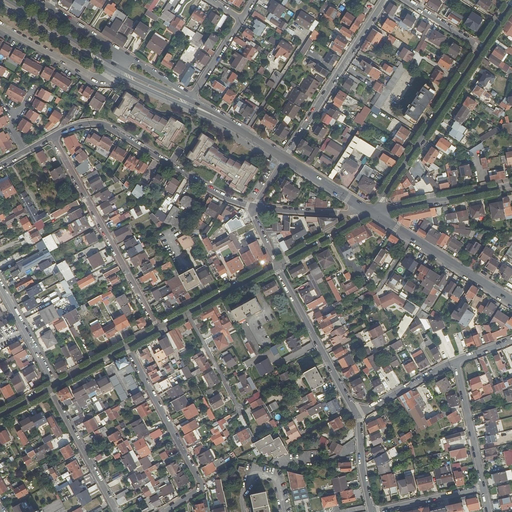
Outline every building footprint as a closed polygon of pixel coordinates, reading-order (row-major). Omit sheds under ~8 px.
[(62,0),(60,3),(70,8),(72,5),(75,0),(62,0)] [(75,0),(72,5),(80,10),(84,5),(86,1),(85,1),(83,0),(75,0)] [(90,0),(90,2),(87,7),(91,9),(91,8),(93,5),(96,7),(97,7),(101,0),(90,0)] [(101,0),(97,7),(101,9),(106,0),(101,0)] [(147,10),(153,0),(148,0),(143,8),(147,10)] [(168,0),(169,0),(153,0),(147,10),(150,12),(157,0),(168,0)] [(273,6),(269,12),(270,13),(279,19),(283,13),(282,12),(283,11),(282,10),(284,7),(280,4),(272,0),(270,4),(272,5),(273,6)] [(434,0),(430,0),(430,1),(427,6),(436,11),(441,4),(434,0)] [(477,6),(486,11),(493,0),(481,0),(480,2),(477,6)] [(337,18),(340,14),(324,3),(319,11),(324,14),(333,20),(335,17),(337,18)] [(397,8),(390,3),(385,11),(389,14),(387,18),(388,19),(396,24),(400,26),(402,23),(403,22),(392,16),(397,8)] [(104,12),(112,17),(116,10),(117,9),(114,7),(115,5),(113,4),(112,6),(109,4),(104,12)] [(206,16),(212,7),(208,5),(205,10),(203,9),(201,13),(206,16)] [(349,30),(354,33),(361,21),(360,21),(367,10),(363,8),(349,30)] [(170,24),(175,17),(163,9),(159,17),(166,21),(170,24)] [(195,9),(190,17),(194,19),(196,21),(201,24),(206,16),(195,9)] [(444,16),(458,25),(463,18),(454,12),(448,9),(444,16)] [(106,26),(101,34),(112,40),(124,22),(126,19),(127,17),(122,14),(123,13),(116,10),(112,17),(110,20),(117,24),(115,27),(111,25),(109,28),(106,26)] [(156,21),(159,17),(150,12),(147,10),(145,14),(156,21)] [(254,12),(251,16),(255,19),(263,23),(266,19),(254,12)] [(312,32),(314,30),(318,23),(302,12),(296,21),(312,32)] [(207,19),(216,25),(220,18),(211,13),(207,19)] [(279,19),(270,13),(266,19),(284,30),(285,28),(287,24),(279,19)] [(339,24),(340,25),(342,22),(349,27),(355,18),(346,13),(339,24)] [(464,24),(475,31),(482,19),(472,13),(464,24)] [(221,24),(227,16),(224,14),(218,22),(221,24)] [(324,14),(322,16),(332,22),(333,20),(324,14)] [(408,14),(403,22),(402,23),(410,28),(416,19),(408,14)] [(170,24),(179,30),(184,23),(175,17),(170,24)] [(126,19),(124,22),(127,24),(132,27),(134,24),(126,19)] [(252,32),(254,33),(259,36),(265,27),(266,25),(263,23),(255,19),(253,23),(254,23),(252,27),(254,29),(252,32)] [(390,33),(396,24),(388,19),(382,28),(390,33)] [(179,36),(181,31),(179,30),(170,24),(166,21),(164,24),(169,27),(167,29),(179,36)] [(511,23),(509,21),(503,29),(511,36),(511,23)] [(124,22),(112,40),(123,47),(128,40),(125,38),(128,33),(131,29),(126,26),(127,24),(124,22)] [(416,30),(424,35),(430,26),(426,24),(425,25),(421,22),(416,30)] [(134,31),(145,38),(150,30),(139,23),(138,25),(135,29),(134,31)] [(190,37),(192,38),(195,34),(189,30),(189,28),(185,26),(181,31),(190,37)] [(349,38),(352,34),(342,27),(339,32),(342,34),(341,35),(345,37),(346,36),(349,38)] [(252,32),(246,28),(242,35),(251,41),(251,40),(254,41),(255,39),(252,37),(254,33),(252,32)] [(382,35),(373,29),(366,40),(370,43),(376,47),(376,45),(382,35)] [(444,38),(432,29),(427,37),(426,38),(439,46),(444,38)] [(202,44),(204,45),(206,42),(201,39),(203,36),(196,32),(195,34),(192,38),(202,44)] [(204,45),(211,50),(218,38),(211,33),(206,42),(204,45)] [(396,39),(388,34),(386,36),(389,38),(386,43),(392,46),(396,39)] [(147,46),(160,54),(167,43),(154,35),(147,46)] [(334,43),(343,48),(347,42),(338,36),(334,43)] [(235,37),(233,41),(246,49),(242,56),(248,60),(249,61),(256,50),(254,48),(235,37)] [(271,37),(268,42),(274,46),(277,41),(271,37)] [(202,49),(202,48),(204,45),(202,44),(192,38),(190,41),(202,49)] [(303,56),(313,41),(311,40),(308,38),(299,53),(303,56)] [(272,54),(282,60),(284,56),(286,57),(293,48),(281,40),(272,54)] [(370,43),(366,40),(360,49),(365,52),(370,43)] [(417,52),(424,42),(424,41),(422,40),(415,51),(417,52)] [(254,48),(256,50),(259,52),(261,48),(251,41),(248,45),(254,48)] [(0,53),(8,58),(13,49),(10,47),(8,46),(9,44),(6,42),(0,52),(0,53)] [(421,54),(427,44),(424,42),(417,52),(421,54)] [(500,43),(498,46),(505,51),(508,48),(500,43)] [(336,50),(340,53),(343,49),(335,44),(334,45),(332,44),(330,48),(332,49),(331,49),(335,52),(336,50)] [(447,52),(455,58),(461,49),(453,44),(447,52)] [(212,55),(214,52),(211,50),(204,45),(202,48),(208,52),(207,52),(212,55)] [(21,65),(26,54),(22,52),(19,51),(20,49),(17,47),(10,59),(21,65)] [(411,57),(412,57),(414,54),(402,47),(400,51),(401,51),(398,57),(407,62),(409,59),(410,59),(411,57)] [(497,47),(492,54),(500,60),(506,53),(497,47)] [(326,60),(325,62),(332,66),(337,57),(326,50),(322,56),(323,57),(322,58),(324,60),(326,60)] [(200,52),(195,59),(205,66),(210,58),(200,52)] [(242,56),(235,52),(232,56),(236,59),(231,66),(240,72),(248,60),(242,56)] [(168,53),(161,63),(171,69),(173,65),(168,61),(169,60),(170,59),(172,56),(168,53)] [(437,64),(446,70),(453,60),(444,54),(437,64)] [(507,72),(510,66),(506,63),(505,64),(492,55),(489,59),(507,72)] [(22,68),(30,72),(36,60),(33,58),(32,61),(30,60),(27,59),(22,68)] [(366,58),(364,61),(378,70),(380,67),(366,58)] [(30,72),(38,77),(43,68),(40,66),(38,65),(40,62),(36,60),(30,72)] [(325,77),(328,71),(322,67),(310,60),(307,65),(325,77)] [(378,70),(362,60),(360,64),(373,72),(370,76),(375,79),(378,75),(380,71),(378,70)] [(178,62),(173,69),(181,74),(185,67),(178,62)] [(394,66),(386,62),(385,64),(382,63),(381,64),(382,65),(381,67),(383,68),(382,69),(389,73),(394,66)] [(374,105),(379,109),(384,102),(400,77),(407,66),(401,63),(399,66),(398,68),(391,78),(391,79),(386,86),(381,94),(379,98),(374,105)] [(41,77),(49,81),(56,69),(52,67),(51,70),(49,69),(46,67),(41,77)] [(190,67),(180,83),(184,85),(189,77),(190,78),(195,71),(190,67)] [(429,80),(438,86),(441,81),(440,80),(444,73),(436,68),(429,80)] [(229,70),(221,81),(227,84),(230,86),(234,80),(237,76),(237,75),(229,70)] [(52,82),(59,87),(67,75),(63,73),(62,76),(60,75),(57,73),(52,82)] [(478,81),(476,84),(477,85),(483,89),(489,81),(492,84),(496,78),(490,73),(488,75),(485,73),(479,82),(478,81)] [(359,80),(350,74),(342,87),(348,91),(351,87),(354,89),(359,80)] [(67,75),(59,87),(67,92),(73,83),(70,81),(68,80),(70,77),(67,75)] [(314,79),(322,84),(324,80),(317,75),(314,79)] [(308,96),(310,98),(314,91),(313,90),(316,86),(317,86),(319,83),(308,76),(301,88),(297,86),(295,89),(308,96)] [(387,76),(382,84),(386,86),(391,79),(387,76)] [(266,84),(272,88),(274,83),(269,80),(266,84)] [(223,91),(226,87),(215,81),(212,86),(216,89),(217,87),(223,91)] [(382,84),(378,81),(373,89),(378,92),(381,94),(386,86),(382,84)] [(488,89),(492,84),(489,81),(483,89),(484,90),(486,88),(488,89)] [(403,116),(414,124),(418,119),(436,92),(426,85),(427,84),(426,83),(419,93),(417,92),(416,94),(418,95),(411,105),(409,104),(407,107),(409,108),(403,116)] [(13,101),(19,89),(11,85),(6,94),(9,96),(11,97),(9,99),(13,101)] [(483,89),(477,85),(472,92),(480,98),(485,91),(484,90),(483,89)] [(94,91),(87,87),(86,88),(82,86),(78,92),(83,94),(82,95),(89,99),(94,91)] [(37,92),(35,96),(47,102),(51,94),(44,90),(42,88),(40,91),(39,93),(37,92)] [(291,102),(299,107),(304,99),(306,100),(308,96),(295,89),(295,88),(288,100),(291,102)] [(22,103),(27,94),(19,89),(13,101),(16,103),(17,100),(19,101),(22,103)] [(225,95),(223,99),(230,103),(236,94),(228,90),(225,95)] [(341,105),(347,96),(340,91),(333,101),(341,105)] [(178,120),(171,116),(168,121),(163,117),(162,117),(144,106),(145,105),(139,102),(140,100),(133,96),(126,92),(122,98),(123,98),(117,108),(116,107),(112,114),(119,118),(119,119),(125,123),(127,119),(133,123),(134,123),(152,134),(151,135),(157,138),(155,142),(162,146),(162,145),(169,150),(173,144),(173,143),(180,131),(181,132),(185,125),(177,121),(178,120)] [(95,94),(90,103),(100,110),(107,100),(101,96),(100,98),(95,94)] [(119,96),(115,94),(111,100),(115,103),(119,96)] [(34,102),(33,104),(32,107),(41,112),(46,104),(34,97),(32,101),(34,102)] [(471,110),(472,110),(476,103),(468,98),(463,105),(471,110)] [(234,109),(251,120),(257,112),(254,110),(256,106),(248,100),(245,105),(239,101),(234,109)] [(328,101),(327,104),(331,107),(340,112),(342,110),(328,101)] [(286,115),(292,119),(299,107),(291,102),(283,114),(286,115)] [(61,124),(63,126),(68,122),(69,122),(71,117),(73,118),(74,117),(72,116),(78,106),(75,104),(65,120),(64,119),(61,124)] [(376,115),(380,109),(379,109),(374,105),(371,108),(371,110),(370,111),(376,115)] [(463,105),(453,119),(455,121),(461,125),(471,110),(463,105)] [(299,107),(292,119),(293,120),(301,108),(299,107)] [(340,112),(331,107),(326,114),(332,118),(335,120),(336,121),(341,113),(340,112)] [(35,123),(39,115),(30,109),(29,112),(28,114),(26,112),(23,116),(35,123)] [(503,120),(504,114),(496,109),(493,115),(503,120)] [(54,111),(48,120),(50,121),(49,122),(48,121),(46,123),(47,124),(44,127),(45,128),(47,130),(48,131),(55,124),(58,122),(62,116),(54,111)] [(322,117),(320,120),(327,125),(328,125),(332,118),(326,114),(325,113),(323,112),(321,116),(322,117)] [(261,123),(272,130),(277,122),(266,115),(264,118),(262,117),(261,118),(263,119),(261,123)] [(21,122),(20,125),(17,129),(27,135),(33,125),(22,118),(20,121),(21,122)] [(461,125),(455,121),(454,122),(451,127),(452,127),(463,134),(466,129),(461,125)] [(511,135),(511,121),(509,122),(506,123),(502,124),(501,130),(511,135)] [(357,131),(360,132),(366,124),(363,122),(361,126),(357,131)] [(281,123),(275,133),(284,139),(290,130),(281,123)] [(314,133),(322,138),(327,130),(319,125),(314,133)] [(391,140),(396,143),(401,146),(410,132),(402,127),(393,139),(392,138),(391,140)] [(463,135),(463,134),(452,127),(449,132),(448,134),(460,141),(463,135)] [(482,142),(501,130),(497,127),(480,138),(482,142)] [(0,132),(0,143),(9,138),(8,135),(5,136),(4,135),(2,132),(0,132)] [(92,137),(88,135),(85,141),(88,142),(89,142),(96,146),(97,146),(101,138),(94,133),(92,137)] [(209,138),(202,133),(198,139),(198,140),(191,151),(190,151),(186,157),(193,162),(193,163),(200,166),(202,163),(207,167),(208,166),(226,178),(232,182),(230,185),(236,189),(243,193),(248,187),(247,187),(254,175),(255,175),(259,169),(252,164),(246,160),(243,164),(236,160),(236,161),(218,150),(219,149),(213,146),(216,141),(209,137),(209,138)] [(68,146),(72,155),(75,152),(81,148),(82,147),(83,146),(79,144),(74,135),(69,137),(64,140),(66,144),(65,145),(67,147),(68,146)] [(328,177),(332,180),(337,172),(338,173),(342,167),(352,173),(354,169),(356,170),(359,166),(347,159),(354,149),(369,158),(370,157),(375,149),(358,138),(355,135),(351,141),(346,149),(334,168),(328,177)] [(103,136),(101,138),(97,146),(111,154),(115,147),(112,145),(113,143),(110,140),(107,138),(103,136)] [(441,150),(445,153),(450,144),(441,137),(435,146),(441,150)] [(11,148),(10,145),(9,143),(11,142),(9,138),(0,143),(0,149),(2,153),(11,148)] [(330,141),(327,139),(320,149),(320,150),(323,152),(324,150),(330,141)] [(305,141),(303,140),(297,148),(309,156),(313,150),(308,147),(306,145),(307,144),(308,143),(307,143),(308,142),(306,140),(305,141)] [(342,149),(330,141),(324,150),(337,158),(342,149)] [(469,151),(470,157),(473,156),(472,153),(483,146),(482,142),(469,151)] [(391,152),(399,157),(405,149),(401,146),(396,143),(391,152)] [(428,154),(435,159),(441,150),(435,146),(434,148),(432,147),(428,154)] [(125,153),(115,147),(111,154),(110,156),(122,163),(127,154),(125,153)] [(306,163),(309,165),(320,150),(320,149),(317,147),(311,156),(310,156),(306,163)] [(81,148),(75,152),(77,155),(75,157),(80,164),(86,159),(89,157),(84,150),(83,151),(81,148)] [(386,163),(392,168),(396,162),(393,160),(387,156),(382,153),(375,149),(370,157),(377,162),(379,159),(386,163)] [(43,151),(36,154),(41,164),(48,160),(43,151)] [(431,165),(435,159),(428,154),(423,160),(426,162),(431,165)] [(133,171),(139,161),(130,156),(124,165),(133,171)] [(80,164),(76,167),(80,174),(91,168),(86,159),(80,164)] [(147,165),(140,161),(135,170),(136,170),(137,169),(143,173),(147,165)] [(461,177),(472,175),(469,165),(459,167),(461,177)] [(59,166),(50,172),(54,180),(56,179),(64,175),(59,166)] [(422,180),(426,175),(428,172),(426,168),(407,179),(412,185),(415,183),(416,183),(422,180)] [(447,172),(451,187),(457,186),(455,176),(458,175),(457,170),(451,171),(452,171),(447,172)] [(97,171),(87,176),(89,181),(92,186),(95,191),(103,187),(98,178),(100,177),(97,171)] [(491,181),(505,179),(504,171),(497,173),(497,175),(490,176),(491,181)] [(435,188),(439,187),(437,185),(435,182),(429,173),(428,172),(426,175),(435,188)] [(164,178),(156,174),(155,175),(154,178),(151,181),(159,186),(164,178)] [(358,174),(355,179),(360,183),(358,186),(369,193),(372,189),(371,188),(374,183),(358,174)] [(392,201),(409,198),(408,192),(404,193),(403,190),(403,189),(404,188),(406,189),(410,187),(412,186),(412,185),(407,179),(405,175),(400,183),(390,198),(392,201)] [(8,176),(0,180),(0,188),(1,191),(5,197),(16,191),(8,176)] [(179,182),(169,177),(164,184),(166,185),(164,189),(172,194),(179,182)] [(442,184),(439,184),(440,189),(449,187),(447,179),(442,180),(442,184)] [(294,199),(300,191),(289,184),(289,182),(285,180),(280,187),(284,189),(283,191),(294,199)] [(145,191),(136,185),(133,190),(131,193),(137,199),(139,201),(145,191)] [(100,198),(103,203),(112,198),(108,190),(100,194),(101,195),(102,197),(100,198)] [(24,193),(19,196),(25,208),(28,214),(34,224),(44,218),(47,216),(45,212),(38,216),(27,196),(24,193)] [(188,197),(185,196),(183,198),(180,203),(182,204),(181,206),(187,209),(187,208),(190,209),(191,208),(192,208),(194,205),(193,205),(195,201),(188,197)] [(103,203),(100,205),(105,215),(112,210),(109,205),(111,204),(110,202),(115,199),(114,197),(112,198),(103,203)] [(504,208),(505,216),(511,214),(511,206),(509,207),(508,197),(502,198),(504,208)] [(306,207),(327,208),(327,204),(325,204),(325,202),(322,202),(322,201),(319,201),(319,199),(316,199),(309,199),(308,204),(306,204),(306,207)] [(79,204),(77,200),(64,207),(53,213),(55,218),(79,204)] [(219,207),(211,202),(208,208),(206,211),(205,213),(214,218),(219,207)] [(504,208),(502,202),(498,203),(498,204),(490,206),(492,218),(505,216),(504,208)] [(149,211),(148,209),(143,204),(134,208),(138,216),(149,211)] [(229,208),(225,205),(216,220),(221,222),(226,214),(229,208)] [(482,205),(470,207),(472,218),(485,216),(482,205)] [(179,209),(173,206),(163,222),(165,223),(171,226),(175,219),(174,218),(179,209)] [(14,214),(9,217),(5,219),(3,220),(6,226),(7,226),(11,223),(27,214),(24,208),(14,214)] [(82,212),(80,208),(68,215),(72,223),(83,217),(81,213),(82,212)] [(136,219),(139,217),(138,216),(134,208),(131,210),(136,219)] [(238,212),(229,208),(226,214),(229,216),(231,218),(238,212)] [(431,214),(430,209),(422,211),(399,215),(398,221),(409,228),(410,222),(413,222),(413,218),(426,215),(431,214)] [(109,216),(112,221),(112,220),(119,217),(123,214),(123,213),(120,214),(117,210),(110,214),(111,216),(109,216)] [(160,221),(154,216),(150,211),(148,212),(155,224),(156,224),(160,221)] [(467,211),(457,213),(459,222),(460,222),(463,223),(464,221),(469,220),(467,211)] [(449,214),(448,214),(446,215),(447,222),(454,221),(454,222),(457,221),(455,213),(452,214),(451,212),(449,212),(449,214)] [(432,218),(431,214),(426,215),(426,217),(424,219),(433,223),(432,218)] [(84,216),(83,217),(72,223),(71,223),(77,234),(90,226),(84,216)] [(36,227),(34,225),(32,227),(26,217),(20,220),(25,230),(27,229),(28,231),(36,227)] [(119,217),(112,220),(115,225),(121,221),(119,217)] [(337,219),(306,217),(306,221),(320,222),(322,231),(338,222),(337,219)] [(46,221),(44,218),(34,224),(34,225),(36,227),(37,229),(38,231),(45,227),(42,223),(46,221)] [(185,223),(175,219),(171,226),(173,226),(181,229),(185,223)] [(229,223),(230,225),(232,230),(239,228),(235,219),(228,222),(229,223)] [(199,220),(194,227),(196,229),(197,229),(202,222),(199,220)] [(290,227),(290,221),(286,221),(285,225),(282,226),(282,225),(281,225),(281,223),(278,223),(278,222),(273,222),(273,231),(290,231),(290,227)] [(371,221),(352,232),(357,242),(371,234),(368,230),(370,228),(383,237),(387,232),(371,221)] [(427,234),(432,226),(427,223),(425,228),(423,231),(427,234)] [(439,227),(433,223),(433,224),(432,226),(427,234),(425,238),(435,245),(437,242),(441,235),(436,232),(439,227)] [(290,227),(290,231),(291,234),(295,240),(307,233),(302,225),(296,228),(290,227)] [(421,225),(417,233),(425,238),(427,234),(423,231),(425,228),(421,225)] [(120,241),(132,234),(127,226),(115,233),(120,241)] [(314,226),(308,228),(312,235),(317,232),(314,226)] [(236,231),(235,230),(229,234),(229,235),(237,250),(240,249),(241,248),(234,233),(236,231)] [(40,235),(38,231),(33,234),(30,235),(35,242),(39,240),(38,239),(40,238),(39,236),(40,235)] [(91,247),(99,242),(93,231),(84,235),(91,247)] [(274,237),(282,253),(291,248),(289,245),(294,242),(291,236),(289,238),(289,239),(285,242),(284,240),(283,238),(285,237),(291,234),(290,231),(285,231),(285,232),(278,236),(274,237)] [(352,232),(345,236),(348,242),(350,245),(357,242),(352,232)] [(189,235),(188,233),(178,239),(184,250),(195,244),(193,242),(189,235)] [(195,238),(199,237),(199,234),(196,234),(193,234),(188,233),(189,235),(193,242),(196,241),(195,238)] [(442,233),(441,235),(437,242),(444,247),(450,238),(442,233)] [(387,239),(389,240),(395,244),(398,239),(390,234),(387,239)] [(47,248),(49,251),(57,247),(51,235),(42,239),(43,240),(47,248)] [(237,250),(229,235),(212,245),(213,248),(215,251),(228,244),(230,249),(232,249),(234,254),(238,252),(237,250)] [(124,241),(129,250),(137,245),(135,241),(133,236),(124,241)] [(213,248),(212,245),(208,237),(203,240),(209,251),(213,248)] [(248,245),(255,241),(253,237),(244,241),(246,246),(248,245)] [(458,252),(463,244),(453,238),(448,245),(458,252)] [(40,252),(47,248),(43,240),(36,245),(40,252)] [(263,255),(256,241),(255,241),(248,245),(251,250),(246,253),(245,252),(244,253),(244,254),(242,255),(247,265),(257,260),(256,259),(258,258),(261,265),(267,261),(268,258),(266,254),(263,255)] [(350,245),(348,242),(340,247),(346,258),(354,253),(352,249),(350,245)] [(479,254),(483,248),(474,243),(472,245),(469,243),(465,249),(474,255),(477,251),(479,252),(478,253),(479,254)] [(127,251),(130,257),(143,250),(140,244),(137,245),(129,250),(127,251)] [(387,250),(396,257),(399,253),(387,245),(385,249),(387,250)] [(385,253),(387,250),(385,249),(382,247),(374,260),(376,262),(376,263),(378,264),(379,262),(382,264),(385,260),(384,260),(387,254),(385,253)] [(494,253),(485,247),(478,257),(485,262),(486,261),(487,262),(491,258),(494,253)] [(52,256),(49,252),(49,251),(47,248),(40,252),(2,272),(6,281),(19,274),(24,271),(31,268),(35,266),(51,257),(52,256)] [(328,251),(323,253),(323,254),(317,257),(323,269),(334,262),(328,251)] [(104,263),(98,252),(88,258),(94,269),(104,263)] [(144,262),(148,260),(144,253),(140,255),(140,254),(131,259),(135,267),(144,262)] [(219,276),(220,275),(213,263),(212,261),(210,258),(208,259),(211,264),(212,263),(213,264),(209,266),(216,278),(216,277),(219,276)] [(227,264),(232,274),(243,268),(238,258),(227,264)] [(402,265),(412,272),(418,263),(411,258),(410,260),(406,258),(405,258),(406,259),(402,265)] [(485,266),(494,272),(500,263),(491,258),(487,262),(485,266)] [(39,265),(42,271),(49,267),(50,266),(47,260),(39,265)] [(70,268),(66,260),(56,265),(57,266),(60,272),(61,273),(70,268)] [(144,262),(140,265),(145,274),(154,270),(148,260),(144,262)] [(220,275),(227,272),(223,266),(222,267),(219,260),(213,263),(220,275)] [(178,304),(191,297),(187,290),(179,276),(171,261),(156,269),(158,272),(159,273),(170,267),(176,276),(166,282),(168,284),(169,287),(170,288),(172,293),(178,304)] [(365,274),(368,279),(378,265),(373,262),(370,267),(365,274)] [(313,279),(315,281),(324,276),(316,263),(307,267),(311,274),(314,279),(313,279)] [(368,263),(362,267),(365,274),(370,267),(368,263)] [(417,277),(422,281),(429,270),(424,267),(425,266),(422,264),(421,265),(418,270),(421,272),(417,277)] [(501,277),(508,281),(511,274),(511,270),(503,264),(499,270),(504,273),(501,277)] [(198,276),(209,270),(206,265),(195,271),(198,276)] [(293,278),(296,276),(300,274),(301,275),(306,272),(302,265),(289,271),(293,278)] [(51,272),(53,275),(56,274),(60,272),(57,266),(50,270),(49,267),(43,270),(46,275),(51,272)] [(119,270),(118,267),(103,274),(104,276),(98,279),(99,281),(119,270)] [(72,285),(77,282),(70,268),(61,273),(63,277),(64,280),(68,286),(72,285)] [(179,276),(187,290),(202,283),(198,276),(195,271),(193,268),(179,276)] [(203,285),(214,279),(209,270),(198,276),(202,283),(203,285)] [(429,270),(422,281),(428,284),(431,279),(434,281),(437,276),(429,270)] [(149,273),(151,277),(154,282),(157,280),(154,274),(152,271),(149,273)] [(408,281),(408,280),(412,274),(407,271),(403,278),(405,279),(408,281)] [(353,279),(349,272),(345,275),(347,279),(349,278),(350,281),(353,279)] [(144,276),(139,278),(141,282),(151,277),(149,273),(145,275),(144,276)] [(113,285),(119,282),(117,279),(116,277),(114,274),(106,279),(109,284),(110,284),(112,286),(113,285)] [(394,274),(390,281),(396,285),(400,279),(401,278),(400,278),(394,274)] [(423,302),(427,304),(431,307),(437,296),(435,295),(437,291),(438,290),(439,288),(441,289),(446,281),(446,280),(445,281),(443,281),(444,279),(446,276),(443,274),(436,284),(435,283),(428,294),(423,302)] [(94,281),(90,275),(77,282),(81,288),(94,281)] [(422,281),(421,283),(420,284),(425,288),(423,291),(428,294),(435,283),(440,277),(437,276),(434,281),(431,279),(428,284),(422,281)] [(30,277),(14,286),(17,291),(33,282),(30,277)] [(314,289),(319,297),(322,296),(315,281),(313,279),(310,281),(308,282),(312,290),(314,289)] [(63,299),(72,293),(70,289),(68,286),(64,280),(60,282),(67,293),(62,296),(63,299)] [(327,282),(337,301),(341,299),(331,280),(327,282)] [(406,283),(403,287),(411,292),(416,285),(408,280),(408,281),(406,283)] [(357,287),(353,281),(345,286),(343,283),(341,284),(347,295),(358,289),(357,287)] [(390,281),(387,286),(393,290),(396,285),(390,281)] [(448,285),(444,290),(452,295),(457,286),(451,281),(448,285)] [(265,286),(262,288),(266,296),(278,289),(274,282),(265,286)] [(26,290),(30,298),(34,297),(43,292),(38,283),(26,290)] [(457,286),(452,295),(459,298),(464,290),(461,288),(457,286)] [(479,290),(472,286),(466,295),(468,297),(473,300),(479,290)] [(155,297),(157,301),(163,298),(172,293),(170,288),(161,293),(159,289),(155,291),(157,295),(155,297)] [(300,293),(306,304),(313,301),(309,292),(311,291),(309,288),(300,293)] [(374,289),(358,298),(361,302),(372,296),(376,294),(375,291),(374,289)] [(88,302),(90,306),(100,301),(100,302),(112,295),(110,291),(107,293),(106,292),(88,302)] [(169,309),(178,304),(172,293),(163,298),(169,309)] [(379,300),(382,305),(384,308),(394,302),(407,310),(415,315),(416,314),(419,310),(420,307),(410,300),(399,294),(397,297),(393,294),(392,297),(390,293),(379,300)] [(124,315),(126,317),(132,313),(126,304),(128,303),(124,294),(116,299),(117,301),(124,314),(124,315)] [(376,294),(372,296),(378,307),(382,305),(379,300),(376,294)] [(39,306),(34,297),(30,298),(29,299),(23,303),(27,312),(39,306)] [(247,302),(254,314),(262,310),(255,297),(247,302)] [(318,303),(323,301),(321,297),(307,305),(309,310),(319,304),(318,303)] [(119,316),(124,314),(117,301),(112,303),(119,316)] [(244,319),(254,314),(247,302),(231,310),(238,323),(256,355),(262,352),(244,319)] [(484,308),(483,310),(491,315),(496,307),(488,302),(484,308)] [(459,314),(454,310),(451,315),(460,321),(467,309),(470,304),(468,303),(467,304),(465,303),(459,314)] [(58,319),(62,316),(59,311),(57,313),(56,311),(52,304),(39,312),(42,317),(43,320),(36,324),(38,329),(52,322),(58,319)] [(216,315),(212,308),(200,315),(202,320),(209,317),(210,318),(212,317),(217,327),(210,331),(213,335),(220,331),(224,329),(220,321),(216,315)] [(77,311),(76,309),(63,316),(64,318),(66,317),(70,325),(73,323),(74,323),(79,320),(74,313),(77,311)] [(325,321),(325,322),(337,315),(334,309),(323,315),(323,314),(322,315),(320,311),(314,314),(319,323),(325,321)] [(460,321),(459,322),(463,326),(463,325),(469,317),(472,319),(474,314),(467,309),(460,321)] [(231,311),(228,312),(234,324),(237,322),(231,311)] [(422,311),(418,317),(419,319),(424,319),(426,319),(429,315),(422,311)] [(489,325),(488,325),(489,326),(494,324),(496,321),(499,323),(501,330),(502,329),(504,325),(509,318),(497,311),(489,325)] [(416,314),(415,315),(413,318),(415,322),(411,324),(413,326),(410,328),(412,332),(416,330),(419,328),(422,327),(422,328),(424,332),(426,330),(419,319),(418,317),(416,314)] [(118,331),(130,325),(126,317),(124,315),(113,321),(114,322),(118,331)] [(325,322),(320,324),(326,335),(330,333),(335,330),(332,324),(339,320),(337,315),(325,322)] [(0,327),(8,323),(6,319),(3,321),(1,316),(0,316),(0,327)] [(145,323),(142,317),(135,322),(135,323),(137,323),(141,330),(146,327),(145,325),(145,323)] [(228,317),(220,321),(224,329),(225,332),(227,331),(226,330),(232,326),(228,317)] [(469,317),(463,325),(466,327),(472,319),(469,317)] [(59,321),(54,324),(57,330),(66,326),(63,319),(59,321)] [(424,319),(419,319),(426,330),(429,327),(424,319)] [(433,331),(445,327),(442,321),(436,320),(433,320),(435,325),(431,327),(433,331)] [(188,330),(192,328),(189,321),(184,324),(188,330)] [(114,322),(102,329),(104,333),(108,339),(112,336),(111,335),(114,333),(118,331),(114,322)] [(96,338),(104,333),(102,329),(99,323),(90,328),(96,338)] [(380,325),(369,331),(370,332),(371,334),(370,335),(373,340),(382,335),(384,334),(380,325)] [(491,333),(494,340),(497,339),(496,337),(503,335),(503,337),(506,336),(505,334),(504,329),(507,327),(504,325),(502,329),(501,330),(491,333)] [(330,339),(332,343),(339,340),(344,337),(343,334),(346,333),(342,326),(335,330),(330,333),(333,338),(330,339)] [(11,330),(9,327),(0,331),(2,335),(11,330)] [(70,329),(75,340),(79,338),(73,327),(70,329)] [(178,350),(180,353),(185,350),(183,347),(184,347),(174,329),(169,332),(178,350)] [(51,332),(41,337),(47,348),(56,343),(51,332)] [(471,334),(476,346),(482,344),(478,334),(477,332),(471,334)] [(491,333),(488,334),(483,335),(486,343),(493,340),(491,333)] [(297,339),(294,334),(293,335),(288,337),(286,339),(289,345),(288,346),(289,349),(291,348),(293,353),(302,348),(299,343),(297,339)] [(214,340),(219,350),(228,345),(223,335),(214,340)] [(386,343),(382,335),(373,340),(371,341),(373,345),(374,344),(377,348),(386,343)] [(339,340),(332,343),(334,346),(346,339),(344,337),(339,340)] [(464,339),(468,348),(475,346),(471,337),(464,339)] [(166,338),(159,342),(163,350),(170,345),(166,338)] [(404,345),(401,339),(390,345),(392,348),(393,351),(404,345)] [(13,355),(22,350),(18,342),(9,347),(10,349),(8,351),(10,353),(12,352),(13,355)] [(254,353),(248,342),(245,344),(251,354),(254,353)] [(68,349),(75,362),(82,357),(76,345),(68,349)] [(67,359),(70,357),(65,346),(61,348),(67,359)] [(274,346),(270,348),(274,356),(278,353),(274,346)] [(337,358),(345,353),(344,351),(342,347),(334,351),(337,358)] [(429,349),(436,360),(439,358),(437,355),(440,354),(436,347),(431,350),(430,348),(429,349)] [(368,357),(372,355),(368,348),(364,350),(368,357)] [(147,349),(143,351),(144,353),(140,355),(142,360),(147,357),(148,361),(149,363),(153,361),(147,349)] [(27,355),(24,350),(13,356),(20,368),(24,366),(23,364),(22,365),(21,364),(19,359),(27,355)] [(164,360),(168,358),(163,350),(154,355),(158,363),(161,362),(162,364),(165,362),(164,360)] [(382,357),(379,351),(372,355),(368,357),(367,358),(372,367),(373,368),(374,370),(375,372),(380,368),(375,361),(382,357)] [(201,352),(194,356),(201,368),(191,373),(193,377),(196,376),(211,367),(209,364),(204,355),(203,355),(201,352)] [(430,364),(423,353),(414,358),(420,369),(430,364)] [(348,366),(349,367),(354,364),(349,354),(344,357),(348,366)] [(223,358),(223,359),(226,364),(229,368),(236,364),(233,359),(232,359),(230,355),(223,358)] [(393,368),(399,364),(395,356),(393,358),(391,355),(387,358),(393,368)] [(498,355),(493,357),(499,370),(505,367),(504,364),(502,364),(498,355)] [(122,369),(125,368),(130,365),(127,358),(123,357),(114,362),(120,372),(122,371),(122,369)] [(343,368),(348,366),(344,357),(334,363),(336,366),(341,364),(343,368)] [(494,393),(502,389),(506,388),(506,386),(504,386),(502,382),(495,385),(494,386),(495,387),(494,387),(490,379),(492,378),(482,357),(478,358),(485,374),(490,383),(494,393)] [(366,373),(366,374),(369,372),(370,372),(369,370),(368,369),(372,367),(367,358),(363,360),(367,367),(363,370),(365,374),(366,373)] [(267,359),(255,366),(261,377),(273,370),(267,359)] [(411,359),(405,362),(407,365),(404,366),(408,373),(417,369),(411,359)] [(61,374),(68,370),(65,366),(63,362),(62,360),(54,365),(58,372),(61,374)] [(147,371),(149,376),(151,375),(157,372),(155,367),(156,366),(155,364),(148,368),(149,370),(147,371)] [(172,375),(176,373),(171,364),(164,369),(167,373),(170,371),(172,375)] [(27,369),(25,366),(20,369),(26,382),(37,376),(35,371),(36,370),(34,365),(27,369)] [(128,374),(134,371),(130,365),(125,368),(128,374)] [(355,373),(351,366),(343,371),(345,375),(346,375),(348,377),(355,373)] [(188,379),(193,377),(191,373),(187,367),(183,369),(188,379)] [(312,390),(324,384),(315,367),(305,373),(313,388),(312,389),(312,390)] [(162,375),(161,373),(160,370),(157,372),(151,375),(154,382),(160,378),(159,376),(162,375)] [(210,388),(219,383),(212,371),(203,376),(210,388)] [(290,378),(291,378),(287,372),(280,376),(283,382),(290,378)] [(137,393),(141,391),(131,374),(125,378),(135,395),(137,393)] [(479,376),(483,386),(490,383),(485,374),(479,376)] [(122,402),(123,401),(128,399),(128,398),(115,375),(109,379),(114,388),(122,402)] [(256,388),(254,384),(250,377),(246,379),(244,375),(239,378),(241,382),(237,384),(237,386),(240,390),(242,395),(256,388)] [(474,390),(483,386),(479,376),(469,380),(474,390)] [(102,394),(114,388),(109,379),(108,377),(96,383),(102,394)] [(437,382),(443,394),(453,389),(446,377),(437,382)] [(26,388),(21,379),(16,381),(14,378),(11,380),(17,392),(26,388)] [(278,388),(291,380),(290,378),(283,382),(277,385),(278,388)] [(366,395),(365,393),(363,389),(365,388),(366,387),(361,378),(351,383),(356,393),(358,397),(361,398),(366,395)] [(377,393),(385,388),(379,378),(373,382),(371,383),(375,388),(377,393)] [(165,382),(164,381),(158,384),(163,392),(169,389),(168,388),(167,389),(166,386),(169,385),(167,381),(165,382)] [(102,395),(102,394),(96,383),(95,382),(87,386),(87,385),(83,386),(88,395),(91,393),(93,393),(93,394),(96,393),(96,394),(98,397),(102,395)] [(472,393),(475,401),(494,393),(490,383),(483,386),(486,393),(482,395),(480,391),(477,393),(476,390),(472,393)] [(174,401),(184,395),(178,385),(168,390),(174,401)] [(14,394),(9,386),(2,390),(3,390),(2,391),(6,398),(14,394)] [(88,395),(83,386),(77,390),(73,392),(81,407),(87,404),(86,401),(90,399),(90,398),(88,395)] [(511,399),(510,395),(509,391),(507,388),(507,387),(506,388),(502,389),(504,391),(508,403),(511,401),(511,399)] [(73,398),(68,388),(60,392),(59,395),(65,407),(71,404),(78,416),(79,416),(83,413),(74,397),(73,398)] [(496,395),(504,391),(502,389),(494,393),(475,401),(477,405),(492,398),(492,397),(496,396),(496,395)] [(413,394),(411,390),(398,398),(417,432),(418,433),(444,417),(442,414),(442,413),(440,414),(439,414),(431,419),(431,418),(427,420),(419,407),(425,404),(417,391),(413,394)] [(261,398),(261,397),(260,395),(258,392),(254,395),(255,397),(248,400),(250,404),(261,398)] [(138,394),(137,393),(135,395),(130,397),(135,405),(144,400),(140,393),(138,394)] [(307,410),(318,405),(312,393),(302,399),(304,402),(310,399),(312,403),(300,409),(299,409),(301,414),(306,411),(307,410)] [(451,407),(453,412),(456,411),(457,410),(459,409),(456,395),(452,396),(452,393),(446,394),(448,403),(447,403),(448,407),(450,406),(451,407)] [(189,406),(184,395),(174,401),(172,402),(177,412),(182,410),(189,406)] [(209,400),(214,409),(223,404),(219,395),(209,400)] [(269,420),(274,429),(277,427),(276,424),(270,413),(267,407),(261,398),(250,404),(253,410),(259,407),(261,406),(263,409),(255,413),(257,417),(255,418),(259,425),(269,420)] [(342,410),(336,398),(327,403),(332,415),(342,410)] [(142,418),(151,413),(146,402),(137,407),(139,411),(138,412),(142,418)] [(267,407),(270,413),(279,408),(276,402),(267,407)] [(324,409),(321,403),(318,405),(307,410),(311,416),(324,409)] [(199,414),(193,404),(189,406),(182,410),(188,420),(199,414)] [(116,419),(119,417),(117,412),(120,410),(117,405),(110,408),(116,419)] [(111,421),(116,419),(110,408),(107,410),(106,411),(111,421)] [(212,420),(215,418),(210,408),(206,410),(212,420)] [(483,411),(486,423),(495,421),(499,420),(496,408),(483,411)] [(448,415),(447,416),(452,424),(461,419),(458,414),(456,411),(453,412),(448,415)] [(35,416),(31,418),(35,426),(36,428),(48,422),(46,420),(43,413),(36,417),(35,416)] [(85,417),(83,413),(79,416),(80,419),(74,422),(76,427),(83,423),(87,421),(85,417)] [(56,438),(61,435),(55,424),(57,423),(53,416),(46,420),(48,422),(54,434),(56,438)] [(343,426),(338,417),(330,422),(334,431),(337,429),(339,428),(343,426)] [(376,420),(381,429),(386,426),(381,417),(376,420)] [(35,426),(31,418),(24,422),(23,420),(18,423),(22,430),(23,432),(35,426)] [(89,434),(99,428),(93,418),(91,419),(87,421),(83,423),(89,434)] [(140,440),(142,438),(149,435),(140,419),(131,424),(140,440)] [(222,425),(226,423),(223,419),(217,422),(219,425),(222,430),(224,429),(222,425)] [(193,430),(188,420),(180,424),(185,434),(193,430)] [(379,429),(375,420),(366,424),(370,433),(379,429)] [(495,434),(498,434),(495,421),(486,423),(485,424),(488,436),(495,434)] [(290,440),(291,443),(301,437),(293,422),(287,424),(290,430),(286,433),(290,440)] [(63,434),(57,423),(55,424),(61,435),(63,434)] [(216,446),(227,440),(223,432),(222,430),(219,425),(210,430),(213,435),(210,436),(211,438),(214,442),(216,446)] [(97,443),(97,442),(104,439),(101,434),(107,430),(105,426),(94,432),(96,436),(94,437),(97,443)] [(202,438),(197,428),(183,436),(188,445),(193,442),(194,443),(202,438)] [(239,439),(243,445),(255,439),(252,433),(249,428),(245,430),(233,437),(235,441),(239,439)] [(162,435),(159,429),(150,434),(152,440),(162,435)] [(27,454),(33,450),(32,447),(30,443),(29,443),(29,442),(23,432),(22,430),(17,433),(25,446),(27,445),(29,448),(24,450),(26,454),(27,454)] [(0,432),(0,440),(2,445),(11,440),(5,431),(2,433),(1,432),(0,432)] [(123,441),(117,431),(108,437),(110,441),(113,440),(116,438),(119,444),(123,441)] [(463,431),(445,437),(446,443),(461,439),(461,436),(464,435),(463,431)] [(399,438),(401,443),(407,439),(418,433),(417,432),(413,434),(412,435),(410,432),(399,438)] [(383,441),(379,433),(370,437),(374,445),(383,441)] [(488,436),(485,437),(487,444),(497,441),(495,434),(488,436)] [(273,459),(277,457),(281,454),(282,457),(285,455),(284,454),(287,453),(279,437),(273,441),(270,435),(254,444),(259,455),(262,453),(263,455),(266,454),(268,457),(271,456),(273,459)] [(146,456),(151,454),(142,438),(140,440),(130,445),(133,450),(133,451),(136,449),(141,457),(142,458),(146,456)] [(119,444),(118,445),(119,448),(117,448),(119,452),(121,451),(122,454),(128,451),(123,442),(119,444)] [(338,454),(342,447),(333,442),(329,449),(338,454)] [(50,450),(46,443),(38,448),(33,450),(36,454),(39,460),(39,461),(44,458),(42,454),(50,450)] [(74,455),(69,445),(60,449),(66,460),(74,455)] [(372,449),(376,458),(385,452),(381,445),(372,449)] [(197,454),(198,456),(205,452),(201,446),(195,450),(195,451),(194,452),(195,455),(197,454)] [(489,459),(490,461),(498,460),(495,447),(486,449),(487,454),(486,454),(487,459),(489,459)] [(465,448),(449,451),(450,457),(456,456),(457,459),(467,457),(465,448)] [(36,454),(33,450),(27,454),(28,455),(23,458),(27,466),(32,463),(29,458),(36,454)] [(129,472),(136,468),(141,466),(138,461),(136,457),(133,451),(133,450),(131,451),(121,457),(129,472)] [(204,467),(213,462),(214,461),(208,450),(205,452),(198,456),(201,461),(204,467)] [(163,461),(169,458),(166,452),(160,455),(163,461)] [(385,452),(376,458),(373,459),(378,466),(380,474),(390,472),(388,462),(390,461),(385,452)] [(141,466),(144,471),(152,467),(146,456),(142,458),(138,461),(141,466)] [(213,462),(216,467),(225,462),(222,457),(214,461),(213,462)] [(72,478),(73,479),(83,474),(76,461),(67,465),(73,477),(72,478)] [(166,467),(172,477),(173,477),(181,472),(179,468),(179,469),(175,462),(166,467)] [(216,468),(216,467),(213,462),(204,467),(203,467),(201,468),(206,476),(210,473),(208,469),(215,466),(216,468)] [(164,482),(162,479),(158,481),(159,481),(155,483),(150,473),(157,469),(155,467),(159,465),(158,463),(152,467),(144,471),(150,482),(153,488),(164,482)] [(351,463),(339,463),(339,466),(341,467),(341,471),(351,470),(351,463)] [(147,482),(147,483),(150,482),(144,471),(141,466),(136,468),(140,475),(136,477),(140,486),(147,482)] [(450,466),(434,469),(437,484),(453,480),(450,466)] [(58,478),(52,467),(49,469),(45,471),(47,475),(49,473),(50,475),(51,474),(54,480),(51,482),(52,484),(54,487),(58,485),(55,480),(58,478)] [(461,470),(461,468),(453,469),(457,485),(464,484),(463,481),(464,481),(462,472),(458,473),(457,471),(461,470)] [(188,482),(182,471),(181,472),(173,477),(179,487),(188,482)] [(288,471),(287,471),(291,490),(306,487),(304,476),(288,471)] [(507,480),(505,471),(493,474),(495,483),(507,480)] [(391,495),(398,493),(393,473),(382,476),(384,488),(383,488),(385,496),(391,495)] [(0,494),(13,488),(12,485),(8,487),(9,488),(7,489),(0,476),(0,494)] [(216,480),(221,504),(226,503),(224,491),(223,491),(221,480),(220,476),(217,477),(217,479),(216,480)] [(345,476),(333,479),(335,492),(337,492),(340,491),(348,490),(347,485),(345,476)] [(413,476),(405,477),(406,479),(408,491),(416,489),(413,476)] [(432,476),(417,479),(419,490),(434,487),(432,476)] [(400,494),(409,492),(408,491),(406,479),(398,481),(400,494)] [(69,485),(73,483),(71,480),(55,489),(56,492),(69,485)] [(73,483),(69,485),(75,495),(77,495),(85,490),(79,480),(73,483)] [(151,495),(151,496),(154,494),(151,490),(154,489),(153,488),(150,482),(147,483),(147,484),(147,485),(142,489),(146,498),(151,495)] [(156,493),(157,496),(158,498),(163,495),(163,497),(174,491),(171,484),(166,487),(164,482),(153,488),(154,489),(155,491),(159,488),(160,490),(158,491),(158,492),(156,493)] [(499,496),(500,499),(509,497),(508,494),(511,493),(510,484),(498,487),(499,491),(500,495),(499,496)] [(28,493),(23,485),(14,490),(18,498),(28,493),(27,493),(28,493)] [(306,487),(291,490),(294,501),(308,498),(309,498),(306,487)] [(85,490),(77,495),(82,506),(93,500),(87,489),(85,490)] [(117,500),(125,496),(129,493),(127,489),(115,496),(117,500)] [(348,490),(340,491),(343,503),(355,500),(354,495),(353,495),(351,489),(349,489),(348,490)] [(270,511),(266,492),(251,495),(254,511),(270,511)] [(116,500),(118,505),(127,500),(125,496),(117,500),(116,500)] [(154,507),(161,503),(159,499),(158,498),(157,496),(150,499),(154,507)] [(337,505),(335,496),(322,498),(325,511),(330,511),(329,508),(332,508),(331,506),(337,505)] [(466,496),(461,497),(462,503),(463,505),(468,504),(469,510),(479,507),(477,497),(467,500),(466,498),(466,496)] [(511,506),(511,503),(510,497),(509,497),(500,499),(501,504),(502,510),(508,509),(508,507),(511,506)] [(209,511),(206,500),(201,501),(202,504),(196,505),(197,510),(195,510),(195,511),(209,511)] [(305,511),(303,500),(294,502),(295,511),(305,511)] [(464,511),(463,505),(462,503),(446,507),(447,511),(464,511)]
